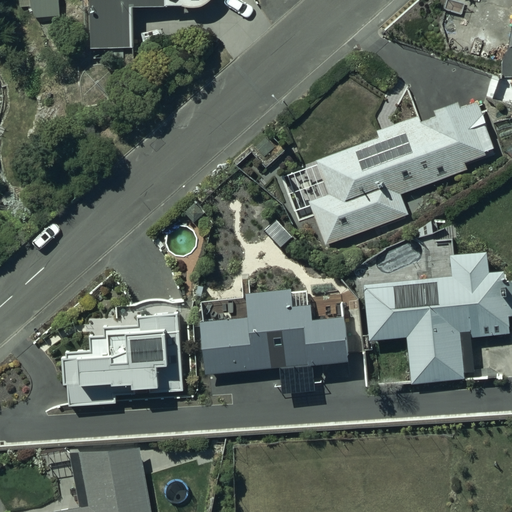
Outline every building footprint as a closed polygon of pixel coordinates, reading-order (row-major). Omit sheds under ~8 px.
[(17,0),(22,8),(28,8),(35,21),(62,20),(60,0),(17,0)] [(87,0),(89,53),(132,52),(131,12),(181,11),(182,11),(183,12),(184,12),(186,13),(187,13),(188,13),(190,13),(191,13),(192,13),(194,13),(195,13),(196,13),(197,13),(199,13),(200,12),(201,12),(202,11),(204,10),(205,10),(206,9),(207,8),(208,7),(209,6),(210,5),(210,4),(211,3),(212,2),(213,1),(213,0),(87,0)] [(511,25),(502,77),(511,76),(511,25)] [(380,142),(317,165),(318,168),(282,181),(295,217),(311,211),(325,248),(408,217),(400,197),(466,173),(463,166),(493,156),(484,133),(487,132),(478,107),(459,114),(457,111),(434,119),(435,123),(421,128),(418,120),(377,135),(380,142)] [(452,280),(364,289),(369,345),(407,341),(412,387),(464,382),(463,377),(474,376),(470,341),(510,337),(508,322),(511,321),(511,284),(506,285),(505,275),(489,277),(487,258),(450,261),(452,280)] [(247,322),(199,327),(205,378),(308,368),(308,372),(347,368),(342,323),(311,326),(308,294),(245,300),(247,322)] [(65,354),(66,362),(61,363),(63,390),(67,390),(69,412),(114,409),(114,399),(183,395),(178,317),(138,320),(138,329),(104,331),(105,339),(89,341),(90,353),(65,354)] [(68,457),(78,510),(67,511),(150,511),(137,450),(117,453),(84,455),(68,457)]
